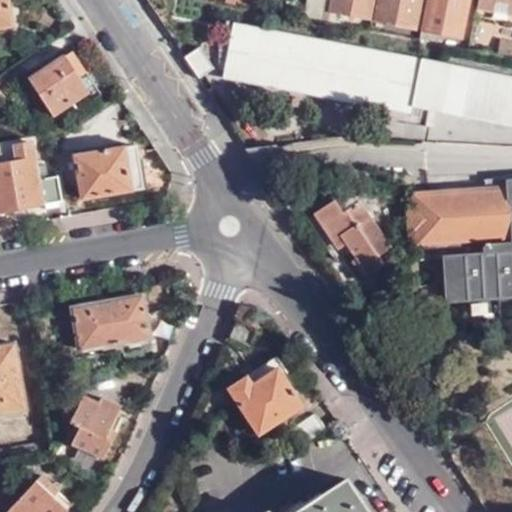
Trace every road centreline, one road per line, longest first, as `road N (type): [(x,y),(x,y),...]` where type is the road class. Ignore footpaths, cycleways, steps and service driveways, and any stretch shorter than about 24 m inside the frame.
road 1 (residential): [(243,220),(462,511)]
road 2 (residential): [(109,511),(161,420),(243,220)]
road 3 (residential): [(101,0),(243,220)]
road 4 (residential): [(0,264),(243,220)]
